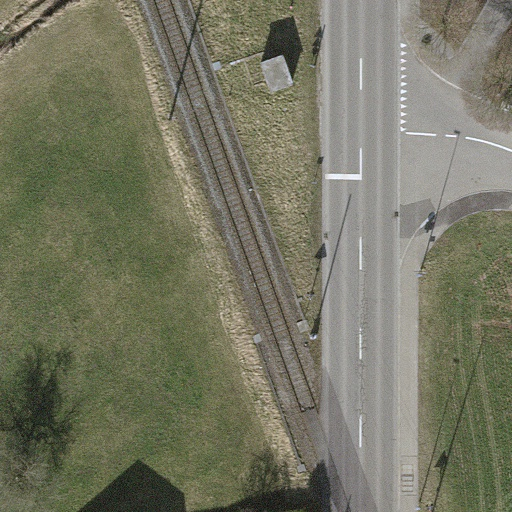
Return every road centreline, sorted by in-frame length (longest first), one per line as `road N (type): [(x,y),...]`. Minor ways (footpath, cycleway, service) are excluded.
road 1 (primary): [(363,511),(363,136)]
road 2 (residential): [(508,0),(429,134)]
road 3 (primary): [(363,136),(362,0)]
